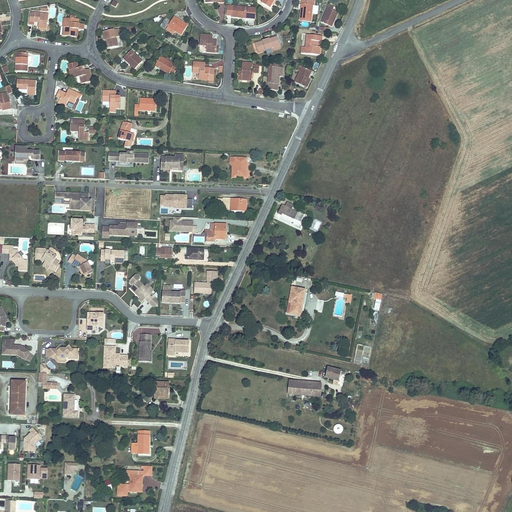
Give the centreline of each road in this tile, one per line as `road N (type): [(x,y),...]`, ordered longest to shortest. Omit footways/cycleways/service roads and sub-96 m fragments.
road 1 (residential): [(273,190),(0,180)]
road 2 (residential): [(163,511),(213,323)]
road 3 (residential): [(93,50),(124,79),(227,98)]
road 4 (residential): [(213,323),(273,190)]
road 5 (residential): [(76,294),(114,300),(140,320),(213,323)]
road 6 (unclassified): [(341,43),(367,44),(461,0)]
road 7 (residential): [(76,294),(69,329),(29,332),(20,321),(19,291)]
